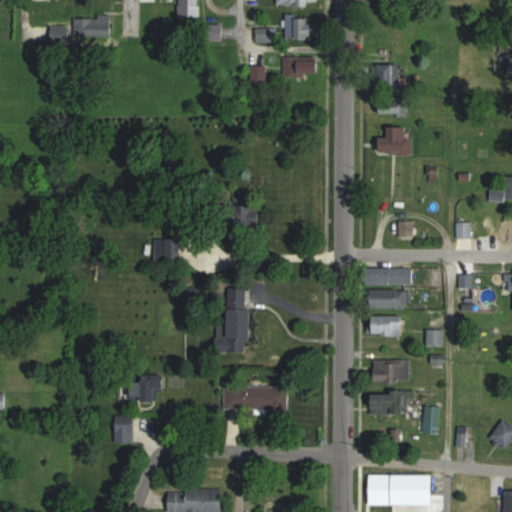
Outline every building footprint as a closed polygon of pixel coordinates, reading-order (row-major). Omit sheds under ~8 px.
[(114,15),(76,15),(76,37),(114,37),(114,15)] [(287,38),(322,39),(322,17),(288,16),(287,38)] [(52,44),(72,44),(72,25),(52,25),(52,44)] [(284,76),(323,76),(323,56),(284,56),(284,76)] [(380,64),(380,88),(398,88),(398,64),(380,64)] [(265,83),(265,66),(253,66),(253,83),(265,83)] [(411,114),(411,98),(382,98),(382,114),(411,114)] [(417,138),(410,138),(410,127),(393,127),(393,137),(383,137),(383,154),(417,154),(417,138)] [(459,223),(459,239),(474,239),(474,223),(459,223)] [(183,239),(157,239),(157,261),(183,261),(183,239)] [(375,284),(415,284),(415,268),(375,268),(375,284)] [(251,351),(252,288),(231,288),(231,334),(220,334),(220,351),(251,351)] [(410,308),(410,290),(374,290),(374,308),(410,308)] [(404,335),(404,315),(374,315),(374,335),(404,335)] [(447,346),(447,330),(429,330),(429,346),(447,346)] [(377,384),(412,384),(412,359),(377,359),(377,384)] [(167,394),(167,376),(133,376),(133,402),(160,402),(160,394),(167,394)] [(226,385),(226,411),(291,412),(291,386),(226,385)] [(374,414),(407,414),(407,393),(374,393),(374,414)] [(136,443),(136,415),(117,415),(117,443),(136,443)] [(492,436),(511,450),(511,448),(511,423),(506,419),(492,436)] [(226,511),(227,490),(171,490),(171,511),(226,511)]
